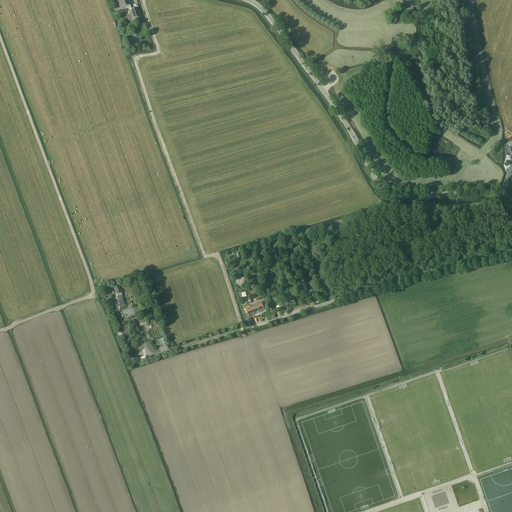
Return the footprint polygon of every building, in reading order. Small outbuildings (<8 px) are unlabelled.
[(117,0),(120,9),(130,6),(128,0),(117,0)] [(297,239),(293,236),(288,240),(291,244),(297,239)] [(282,245),(278,241),(272,246),(276,250),(282,245)] [(119,286),(114,287),(118,303),(120,309),(125,307),(123,301),(120,293),(122,293),(119,286)] [(250,307),(245,308),(249,316),(253,315),(253,313),(264,309),(262,303),(250,308),(250,307)]
